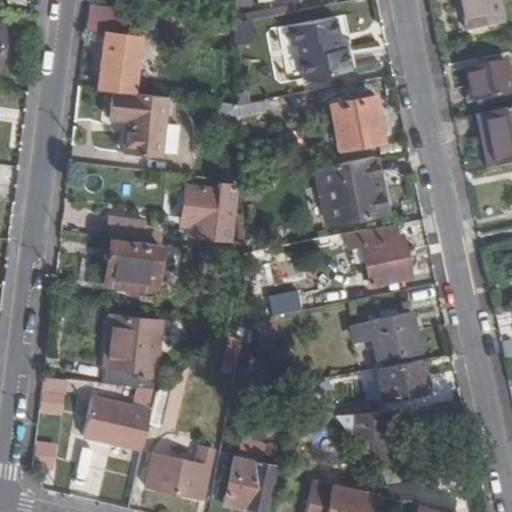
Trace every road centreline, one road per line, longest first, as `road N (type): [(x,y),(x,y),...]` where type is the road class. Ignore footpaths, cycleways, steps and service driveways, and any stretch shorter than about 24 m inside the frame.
road 1 (residential): [(503,511),(404,0)]
road 2 (residential): [(61,0),(1,505)]
